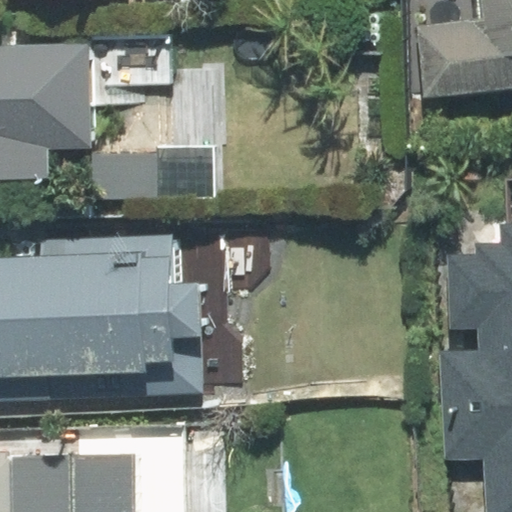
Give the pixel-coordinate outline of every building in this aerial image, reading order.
[(511,0),(494,0),(497,21),(430,29),(438,97),(511,87),(511,0)] [(100,32),(99,53),(0,50),(0,181),(15,182),(15,175),(68,176),(69,145),(108,146),(109,110),(172,111),(172,88),(183,88),(185,34),(100,32)] [(511,511),(511,221),(507,222),(508,242),(457,245),(461,323),(496,322),(497,345),(450,348),(456,468),(498,466),(500,511),(511,511)] [(0,253),(0,369),(173,372),(174,355),(204,355),(204,334),(221,334),(222,279),(196,279),(196,262),(196,249),(185,248),(185,240),(53,238),(53,254),(0,253)] [(0,452),(0,511),(158,511),(160,455),(0,452)]
